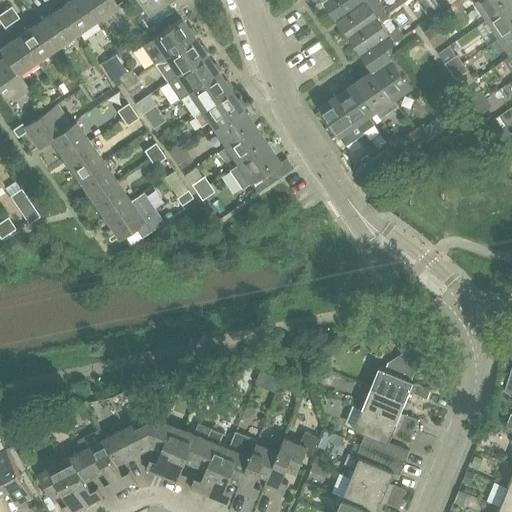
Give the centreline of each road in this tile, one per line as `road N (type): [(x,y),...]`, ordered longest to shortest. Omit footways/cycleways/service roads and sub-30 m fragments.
road 1 (residential): [(454,307),(379,239),(299,130),(249,0)]
road 2 (residential): [(426,511),(474,389),(474,349),(454,307)]
